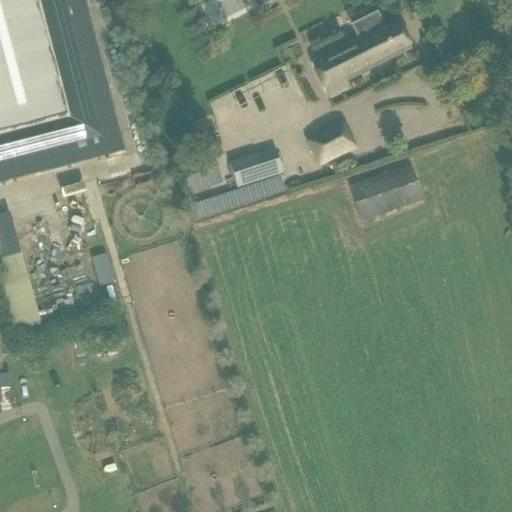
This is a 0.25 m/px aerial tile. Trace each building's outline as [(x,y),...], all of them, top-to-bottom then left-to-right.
[(0,0),(0,164),(84,143),(100,139),(70,23),(66,7),(84,2),(83,0),(0,0)] [(250,0),(256,11),(278,0),(250,0)] [(410,46),(396,21),(383,28),(376,14),(351,27),(355,37),(357,40),(310,64),(314,71),(312,72),(322,91),(324,94),(411,50),(410,46)] [(341,126),(307,143),(319,165),(352,148),(341,126)] [(282,172),(274,151),(229,166),(236,188),(282,172)] [(410,168),(350,189),(362,223),(422,202),(410,168)] [(12,212),(0,214),(0,290),(9,334),(36,328),(12,212)] [(105,255),(91,259),(99,287),(113,284),(105,255)] [(0,389),(9,389),(9,377),(0,377),(0,389)]
